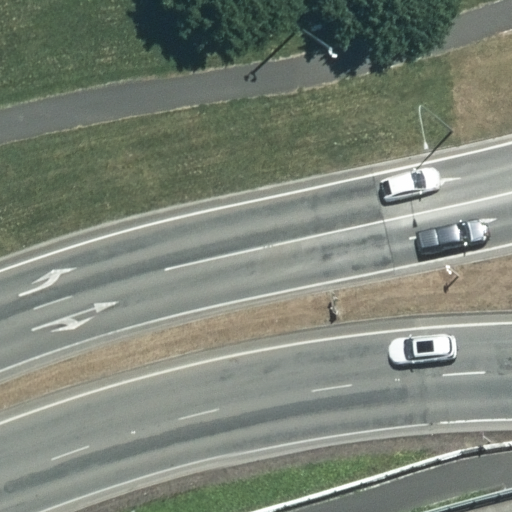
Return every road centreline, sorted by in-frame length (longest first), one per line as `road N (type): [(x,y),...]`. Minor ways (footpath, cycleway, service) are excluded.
road 1 (trunk): [(0,322),(223,252),(511,195)]
road 2 (trunk): [(511,370),(313,391),(182,417),(0,480)]
